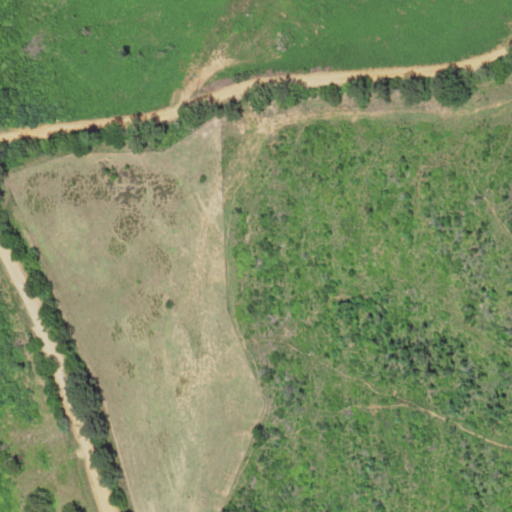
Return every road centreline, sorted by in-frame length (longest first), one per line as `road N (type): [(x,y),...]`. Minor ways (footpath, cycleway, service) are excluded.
road 1 (residential): [(511,45),(486,59),(274,83),(0,136)]
road 2 (residential): [(108,511),(0,220)]
